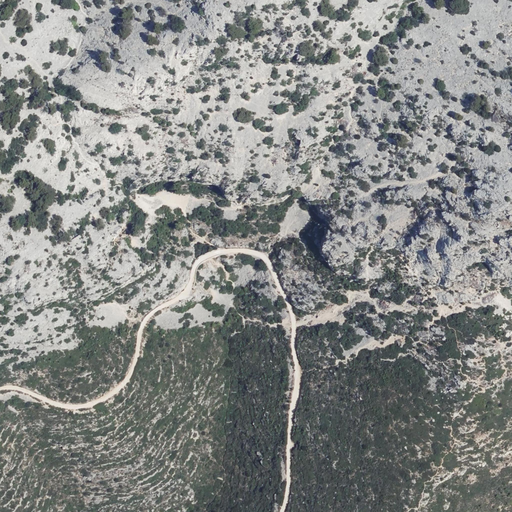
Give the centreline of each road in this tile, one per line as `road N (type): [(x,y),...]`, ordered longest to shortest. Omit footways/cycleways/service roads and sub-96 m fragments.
road 1 (track): [(220,249),(260,252),(292,316),(298,370),(280,511)]
road 2 (track): [(0,388),(79,405),(109,393),(135,360),(151,312),(184,292),(200,256),(220,249)]
